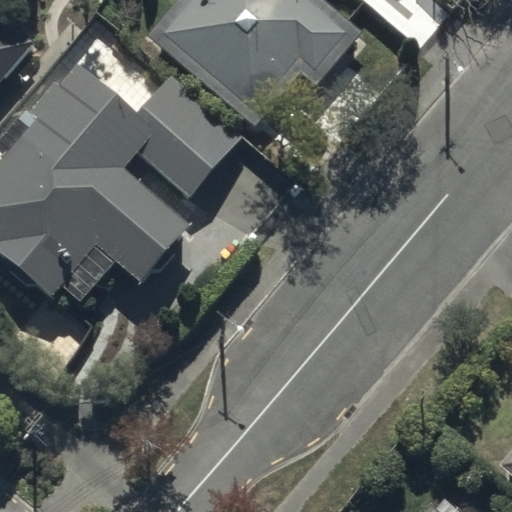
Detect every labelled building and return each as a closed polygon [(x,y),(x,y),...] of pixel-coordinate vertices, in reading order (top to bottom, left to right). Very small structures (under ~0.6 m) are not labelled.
[(0,0),(0,78),(31,42),(0,14),(0,0)] [(320,0),(178,0),(147,37),(256,128),(298,78),(313,90),(360,33),(320,0)] [(0,158),(2,160),(0,161),(0,250),(53,296),(61,285),(79,301),(113,261),(142,286),(191,228),(122,170),(136,153),(188,197),(239,137),(171,79),(137,118),(72,62),(0,141),(0,158)] [(511,452),(499,467),(511,477),(511,452)] [(458,511),(446,501),(438,511),(430,504),(423,511),(458,511)]
